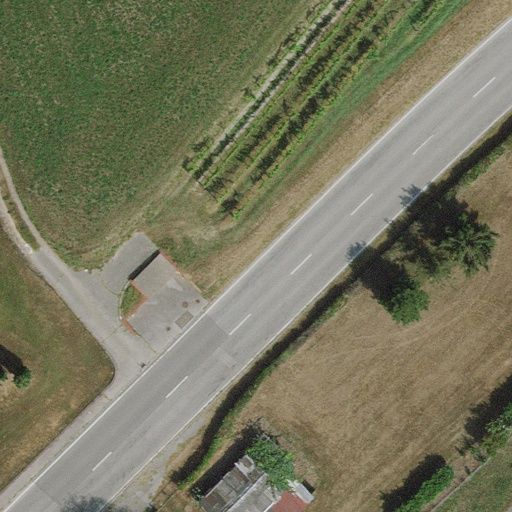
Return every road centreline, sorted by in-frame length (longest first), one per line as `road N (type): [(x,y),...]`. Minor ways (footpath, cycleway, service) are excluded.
road 1 (secondary): [(511,66),(387,175),(53,511)]
road 2 (track): [(163,400),(16,243),(0,193)]
